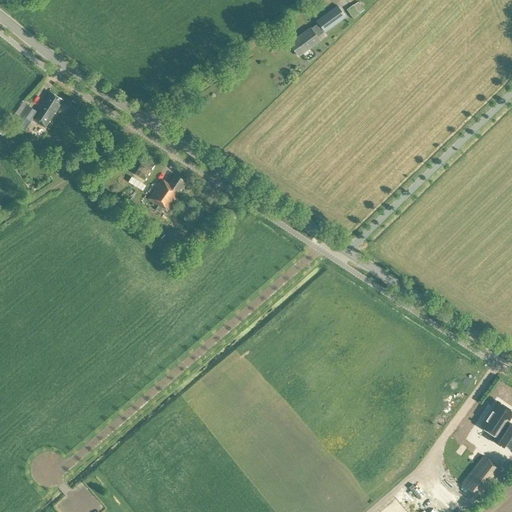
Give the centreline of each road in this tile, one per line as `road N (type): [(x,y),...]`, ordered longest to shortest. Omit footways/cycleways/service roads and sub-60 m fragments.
road 1 (secondary): [(511,359),(0,17)]
road 2 (track): [(137,114),(0,217)]
